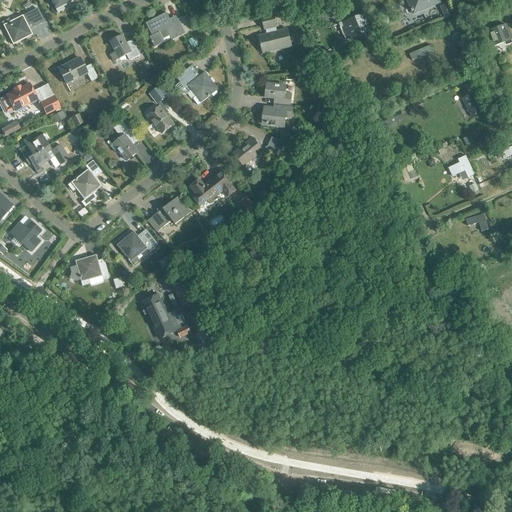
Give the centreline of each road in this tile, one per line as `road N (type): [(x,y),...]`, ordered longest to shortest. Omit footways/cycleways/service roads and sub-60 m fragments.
road 1 (residential): [(220,0),(238,90),(228,115),(88,229),(68,232),(0,169)]
road 2 (tertiary): [(51,334),(204,446),(283,479)]
road 3 (tertiary): [(283,479),(391,493),(449,511)]
road 4 (residential): [(0,70),(140,0)]
